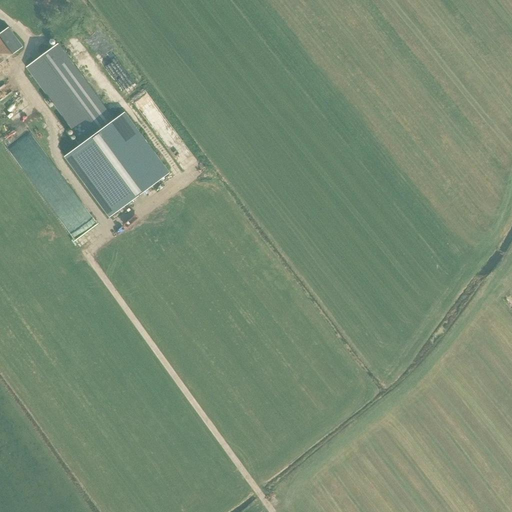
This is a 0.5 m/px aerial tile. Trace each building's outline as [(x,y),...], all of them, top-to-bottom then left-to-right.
[(51,14),(66,2),(64,0),(45,0),(42,2),(51,14)] [(0,63),(5,60),(4,59),(11,53),(12,55),(23,47),(8,28),(0,33),(0,63)] [(114,120),(58,44),(27,67),(83,144),(66,156),(110,216),(167,174),(123,114),(114,120)] [(105,45),(96,51),(115,80),(124,74),(105,45)] [(110,89),(106,95),(115,101),(119,95),(110,89)] [(0,135),(2,137),(9,129),(2,122),(0,124),(0,135)] [(28,126),(17,134),(25,146),(36,138),(28,126)]
